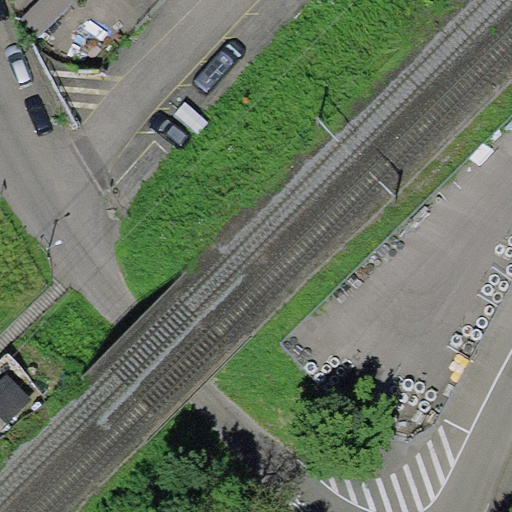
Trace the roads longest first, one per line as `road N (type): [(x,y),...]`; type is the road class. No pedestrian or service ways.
road 1 (unclassified): [(330,511),(69,257),(0,94)]
road 2 (unclassified): [(452,511),(511,408)]
